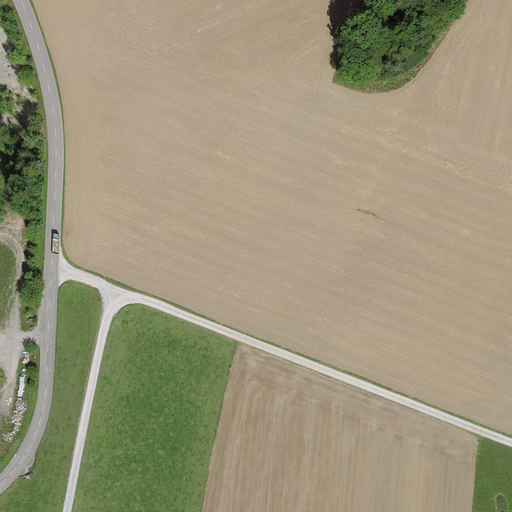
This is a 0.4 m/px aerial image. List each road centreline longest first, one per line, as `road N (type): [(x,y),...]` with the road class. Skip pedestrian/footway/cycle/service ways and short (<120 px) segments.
road 1 (unclassified): [(0,485),(40,414),(51,267),(53,113),(20,0)]
road 2 (track): [(511,443),(51,267)]
road 3 (track): [(66,511),(111,290)]
